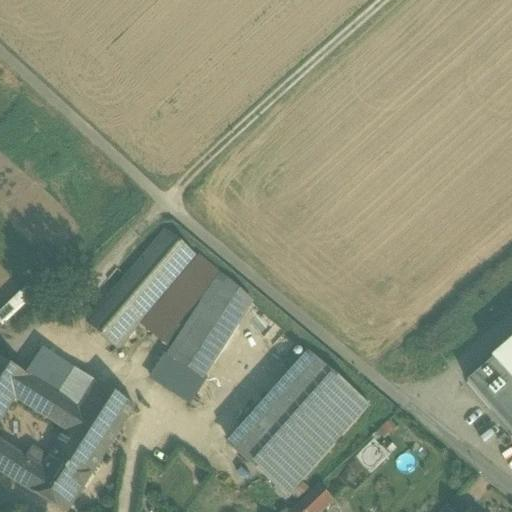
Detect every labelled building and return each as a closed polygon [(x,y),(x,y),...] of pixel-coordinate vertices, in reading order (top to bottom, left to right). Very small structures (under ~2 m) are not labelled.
[(166,235),(87,326),(118,352),(196,261),(166,235)] [(220,277),(167,359),(203,381),(251,305),(229,283),(220,277)] [(511,346),(467,386),(511,437),(511,346)] [(75,371),(48,354),(30,380),(57,398),(75,371)] [(309,356),(229,446),(289,498),(368,409),(309,356)] [(203,381),(167,359),(152,382),(187,405),(203,381)] [(29,380),(0,360),(0,424),(16,401),(29,380)] [(96,385),(75,371),(57,398),(78,412),(96,385)] [(30,380),(29,380),(16,401),(67,435),(81,414),(78,412),(57,398),(30,380)] [(136,411),(96,385),(78,412),(81,414),(118,439),(136,411)] [(118,439),(81,414),(67,435),(56,450),(94,475),(118,439)] [(190,443),(186,450),(207,462),(211,455),(190,443)] [(377,443),(363,458),(374,469),(389,455),(377,443)] [(4,447),(0,453),(0,474),(3,476),(16,456),(4,447)] [(70,511),(94,475),(56,450),(42,472),(28,493),(57,511),(70,511)] [(42,472),(16,456),(3,476),(28,493),(42,472)] [(357,465),(352,470),(356,474),(361,469),(357,465)] [(319,488),(307,500),(318,511),(321,511),(332,502),(319,488)] [(318,511),(307,500),(293,511),(318,511)]
